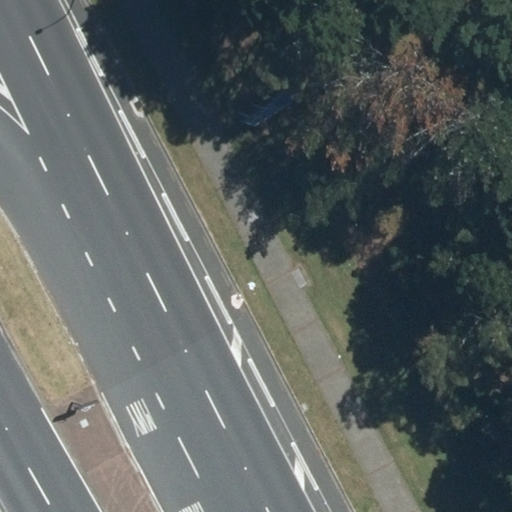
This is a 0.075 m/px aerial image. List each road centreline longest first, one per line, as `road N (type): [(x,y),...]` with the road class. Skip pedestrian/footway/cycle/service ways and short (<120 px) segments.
road 1 (secondary): [(106,197),(271,511)]
road 2 (secondary): [(4,0),(106,197)]
road 3 (secondary): [(0,134),(106,197)]
